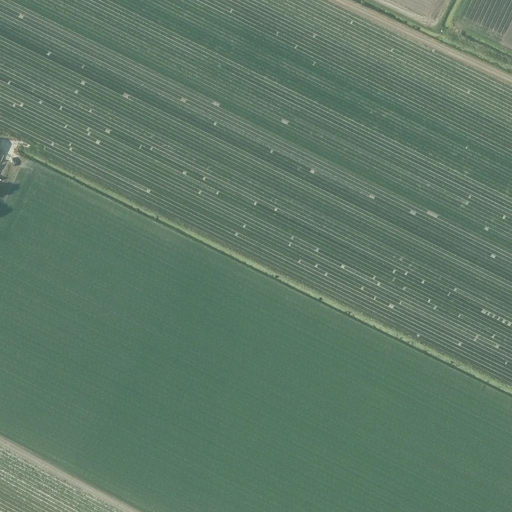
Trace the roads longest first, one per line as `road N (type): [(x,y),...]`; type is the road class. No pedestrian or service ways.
road 1 (track): [(511,403),(16,158)]
road 2 (track): [(511,83),(330,0)]
